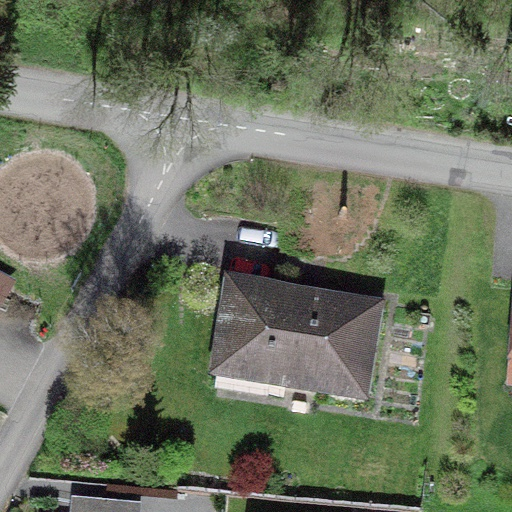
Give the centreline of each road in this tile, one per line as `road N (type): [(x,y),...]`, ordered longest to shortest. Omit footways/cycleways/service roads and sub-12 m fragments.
road 1 (residential): [(0,480),(187,125)]
road 2 (residential): [(187,125),(511,170)]
road 3 (residential): [(0,93),(187,125)]
